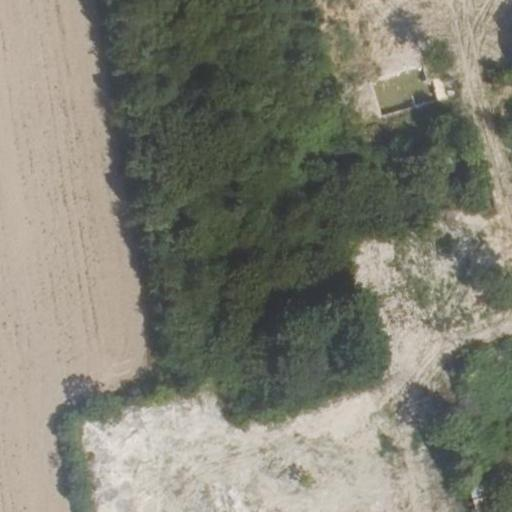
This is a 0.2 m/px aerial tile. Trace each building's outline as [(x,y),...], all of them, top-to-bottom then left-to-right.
[(351,126),(375,118),(447,97),(440,76),(426,80),(421,63),(403,0),(314,0),(332,58),(351,126)] [(511,77),(505,80),(482,87),(487,103),(511,95),(510,93),(511,91),(511,77)] [(351,126),(355,139),(378,133),(375,118),(351,126)] [(475,239),(393,264),(419,347),(500,322),(475,239)] [(425,368),(441,421),(460,417),(445,362),(425,368)]
